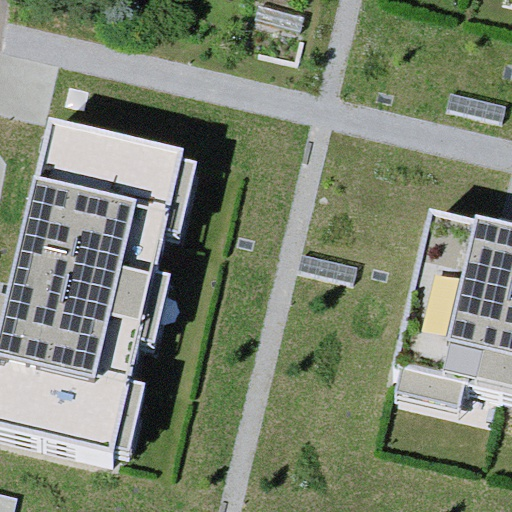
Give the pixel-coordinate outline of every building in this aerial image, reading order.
[(183,149),(50,117),(9,295),(0,292),(0,322),(1,323),(0,328),(0,426),(113,453),(114,446),(130,378),(139,338),(155,270),(165,229),(181,158),(183,149)] [(197,162),(181,158),(165,229),(180,232),(197,162)] [(476,218),(430,208),(394,366),(402,368),(466,384),(511,393),(511,221),(477,214),(476,218)] [(155,270),(139,338),(154,342),(170,273),(155,270)] [(459,410),(466,384),(402,368),(396,394),(459,410)] [(130,378),(114,446),(129,450),(145,382),(130,378)]
